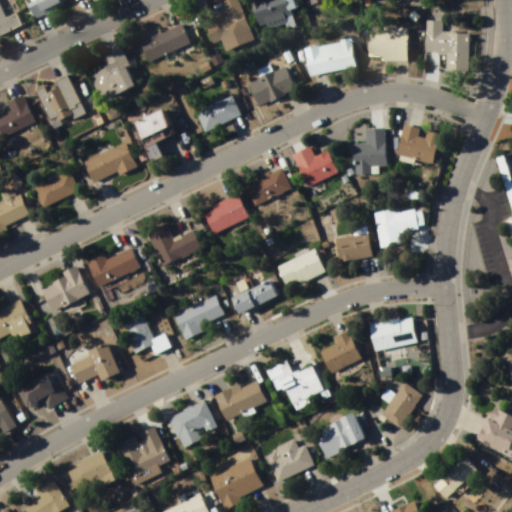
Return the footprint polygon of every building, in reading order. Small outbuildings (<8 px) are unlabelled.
[(30,16),(22,0),(60,0),(61,1),(35,14),(30,16)] [(234,0),(217,0),(223,12),(195,25),(210,56),(252,36),(234,0)] [(246,3),(255,0),(285,0),(292,19),(255,31),(246,3)] [(15,22),(10,11),(0,15),(0,29),(11,24),(15,22)] [(420,48),(424,16),(440,17),(439,27),(467,30),(465,53),(420,48)] [(133,35),(150,27),(153,32),(175,20),(189,48),(151,68),(133,35)] [(364,53),(364,32),(389,32),(389,24),(406,24),(405,57),(378,56),(378,53),(364,53)] [(305,73),(299,46),(347,36),(353,63),(305,73)] [(80,74),(101,64),(96,55),(109,48),(115,45),(139,94),(98,114),(80,74)] [(254,103),(243,81),(281,62),(292,83),(280,89),(283,96),(268,103),(266,97),(254,103)] [(29,90),(53,77),(61,73),(81,113),(49,129),(29,90)] [(0,111),(6,109),(2,100),(10,96),(18,93),(33,125),(0,139),(0,111)] [(200,130),(191,109),(228,93),(237,113),(200,130)] [(145,161),(126,122),(160,106),(169,125),(157,131),(160,137),(151,141),(158,155),(145,161)] [(390,155),(400,121),(433,131),(430,142),(435,143),(430,158),(421,156),(419,163),(390,155)] [(352,172),(351,140),(362,140),(362,126),(382,125),(383,162),(366,162),(366,172),(352,172)] [(89,180),(80,159),(122,140),(132,161),(89,180)] [(305,185),(289,153),(306,144),(311,154),(324,147),(335,169),(305,185)] [(251,204),(241,185),(257,177),(254,173),(264,167),(266,171),(278,165),(288,184),(251,204)] [(30,186),(66,167),(77,188),(41,207),(30,186)] [(0,188),(8,184),(13,195),(16,192),(26,213),(0,225),(3,230),(0,231),(0,188)] [(209,231),(200,212),(211,207),(209,203),(233,191),(244,215),(209,231)] [(377,244),(397,240),(395,227),(415,224),(412,203),(372,210),(377,244)] [(158,264),(143,229),(164,220),(170,235),(191,226),(200,246),(158,264)] [(368,253),(364,229),(332,235),(336,259),(361,254),(363,254),(368,253)] [(82,260),(100,252),(103,257),(129,245),(138,264),(94,284),(82,260)] [(321,267),(310,245),(270,264),(281,286),(315,270),(317,268),(321,267)] [(40,288),(49,310),(86,293),(72,263),(58,269),(60,274),(48,279),(50,283),(40,288)] [(272,293),(246,306),(238,309),(231,293),(264,277),(272,293)] [(182,338),(170,311),(212,292),(221,312),(217,314),(215,315),(196,323),(199,330),(182,338)] [(0,303),(15,296),(27,319),(29,318),(34,327),(13,338),(8,328),(0,331),(0,303)] [(417,340),(411,312),(396,316),(395,313),(377,317),(364,320),(370,350),(417,340)] [(169,344),(161,328),(150,334),(141,315),(121,325),(133,350),(148,342),(153,352),(163,347),(166,345),(169,344)] [(362,359),(347,326),(339,330),(330,334),(332,339),(315,347),(328,375),(362,359)] [(119,370),(103,338),(82,349),(84,354),(68,362),(76,377),(85,373),(95,368),(101,379),(119,370)] [(324,394),(309,361),(302,364),(288,370),(282,358),(262,368),(271,388),(280,384),(291,409),(324,394)] [(65,393),(56,377),(47,382),(41,371),(12,387),(22,405),(39,395),(44,405),(56,398),(65,393)] [(222,418),(209,392),(235,379),(237,384),(246,380),(254,376),(265,397),(222,418)] [(400,429),(423,398),(406,385),(382,416),(400,429)] [(213,424),(201,398),(197,400),(166,414),(180,445),(199,436),(197,431),(213,424)] [(0,400),(12,423),(8,425),(0,429),(0,400)] [(511,456),(511,417),(493,408),(478,441),(511,456)] [(315,433),(326,459),(366,442),(354,416),(315,433)] [(168,458),(152,422),(146,425),(137,429),(141,437),(134,440),(131,432),(113,440),(128,475),(168,458)] [(306,446),(299,449),(296,441),(277,448),(279,455),(268,459),(278,484),(315,470),(306,446)] [(110,475),(79,492),(63,463),(91,448),(94,447),(110,475)] [(477,472),(465,458),(434,488),(446,501),(477,472)] [(211,477),(224,511),(243,504),(241,498),(263,490),(252,461),(211,477)] [(511,491),(511,490),(511,475),(504,470),(496,480),(511,491)] [(66,503),(52,511),(24,511),(20,506),(31,498),(37,495),(31,485),(47,474),(66,503)]
